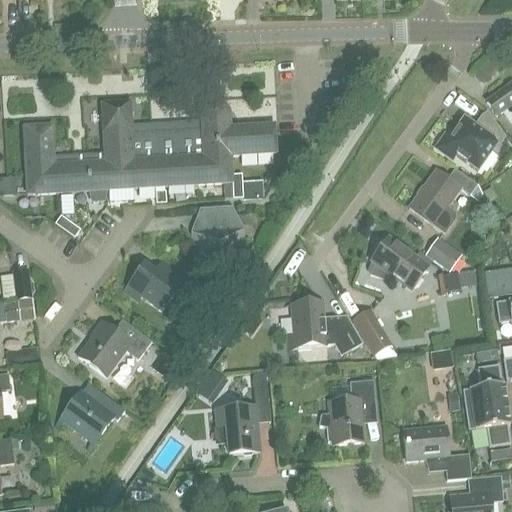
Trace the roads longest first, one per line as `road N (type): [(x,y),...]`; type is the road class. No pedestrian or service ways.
road 1 (tertiary): [(422,32),(127,41)]
road 2 (residential): [(316,260),(482,32)]
road 3 (residential): [(181,511),(194,490),(339,478)]
road 4 (tertiary): [(127,41),(0,46)]
